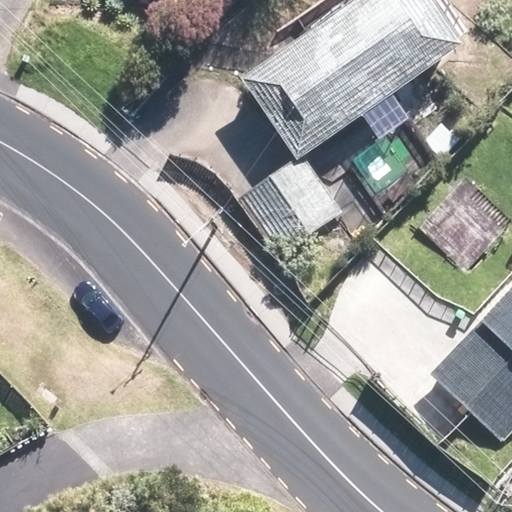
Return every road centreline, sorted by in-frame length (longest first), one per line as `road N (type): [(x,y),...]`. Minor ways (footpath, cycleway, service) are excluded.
road 1 (residential): [(0,145),(120,230),(297,436),(374,511)]
road 2 (unknown): [(297,436),(131,450),(42,477),(0,502)]
